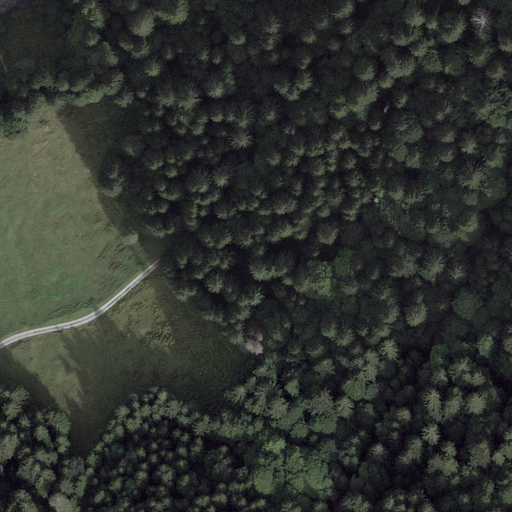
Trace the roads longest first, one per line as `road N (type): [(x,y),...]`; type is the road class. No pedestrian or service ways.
road 1 (track): [(0,344),(83,322),(113,303),(204,217),(388,0)]
road 2 (track): [(374,511),(511,153)]
